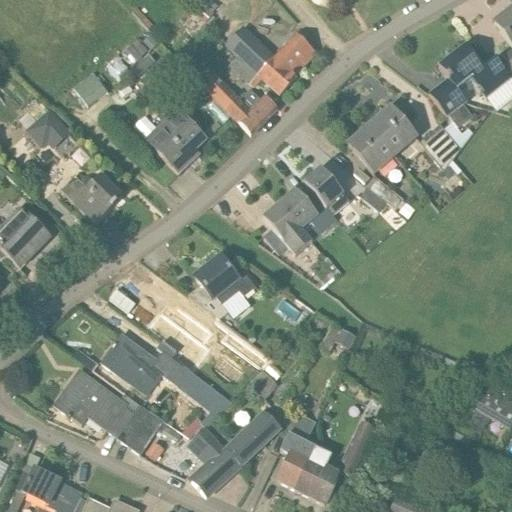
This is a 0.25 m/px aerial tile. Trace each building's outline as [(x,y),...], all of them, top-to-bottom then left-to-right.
[(203,26),(210,18),(200,8),(192,16),(203,26)] [(511,12),(494,26),(511,49),(511,12)] [(141,45),(150,54),(159,45),(150,36),(141,45)] [(249,86),(272,62),(244,36),(230,50),(243,62),(234,72),(249,86)] [(295,37),(272,62),(249,86),(254,90),(262,81),(279,98),(294,82),(288,76),(311,52),(295,37)] [(511,67),(511,50),(497,63),(496,61),(482,72),(465,49),(438,70),(447,82),(428,97),(446,120),(466,105),(457,92),(471,81),(477,90),(476,91),(480,97),(482,95),(486,101),(511,82),(505,73),(511,67)] [(72,91),(87,110),(106,95),(92,76),(72,91)] [(249,116),(212,76),(202,86),(239,126),(250,139),(276,112),(264,100),(249,116)] [(390,111),(369,129),(394,158),(415,140),(390,111)] [(51,152),(70,136),(49,112),(25,134),(40,151),(46,146),(51,152)] [(178,177),(193,164),(189,159),(206,143),(177,112),(145,142),(178,177)] [(440,127),(430,136),(452,163),(461,152),(440,127)] [(394,158),(369,129),(348,148),(373,177),(394,158)] [(452,163),(430,136),(419,145),(444,175),(452,163)] [(0,167),(0,185),(9,175),(0,167)] [(303,186),(313,197),(333,220),(349,205),(320,171),(303,186)] [(120,197),(99,176),(85,191),(73,180),(60,195),(95,228),(115,207),(113,204),(120,197)] [(402,201),(376,181),(369,191),(377,198),(393,211),(402,201)] [(385,206),(377,198),(369,191),(366,189),(359,201),(378,216),(385,206)] [(333,220),(313,197),(304,204),(295,193),(278,207),(311,245),(337,224),(333,220)] [(311,245),(278,207),(262,221),(271,232),(263,240),(278,258),(286,251),(294,260),(311,245)] [(39,251),(49,241),(19,212),(0,230),(0,253),(16,269),(36,248),(39,251)] [(333,284),(341,277),(327,260),(321,264),(330,275),(314,289),(321,294),(333,284)] [(201,288),(187,299),(218,322),(219,323),(228,315),(233,321),(249,310),(242,301),(253,291),(242,277),(235,281),(220,261),(195,281),(201,288)] [(171,299),(146,332),(162,344),(175,354),(171,359),(183,368),(206,338),(202,336),(209,327),(171,299)] [(228,329),(219,323),(211,333),(219,340),(228,329)] [(343,333),(332,327),(318,350),(329,356),(343,333)] [(183,368),(171,359),(163,352),(161,354),(155,362),(122,338),(102,366),(146,397),(161,377),(179,390),(219,420),(231,406),(190,374),(183,368)] [(163,352),(171,359),(175,354),(162,344),(157,351),(161,354),(163,352)] [(264,371),(271,360),(261,353),(253,363),(264,371)] [(277,388),(262,373),(247,389),(262,404),(277,388)] [(87,420),(117,442),(140,409),(124,397),(119,404),(79,375),(55,409),(81,428),(87,420)] [(508,425),(511,427),(511,426),(511,410),(486,396),(476,413),(505,430),(508,425)] [(129,450),(151,416),(141,408),(140,409),(117,442),(129,450)] [(151,416),(129,450),(138,457),(162,424),(151,416)] [(225,452),(239,469),(278,433),(264,417),(225,452)] [(278,485),(295,493),(308,465),(309,465),(315,452),(306,447),(314,427),(298,419),(280,455),(290,459),(278,485)] [(197,421),(182,435),(189,441),(203,428),(197,421)] [(349,483),(373,434),(360,427),(340,466),(344,468),(338,478),(349,483)] [(164,431),(161,437),(176,446),(180,440),(164,431)] [(205,499),(239,469),(225,452),(206,431),(189,447),(208,469),(192,484),(205,499)] [(457,449),(442,440),(432,456),(448,465),(457,449)] [(145,457),(155,464),(163,453),(153,446),(145,457)] [(308,465),(295,493),(309,499),(324,506),(339,475),(327,469),(332,459),(315,452),(309,465),(308,465)] [(22,466),(13,491),(22,496),(34,472),(22,466)] [(74,511),(82,497),(59,486),(59,485),(34,472),(22,496),(54,511),(74,511)] [(3,511),(17,511),(21,504),(10,498),(3,511)] [(88,504),(80,501),(75,511),(130,511),(114,504),(111,511),(89,501),(88,504)] [(419,511),(394,501),(389,511),(419,511)]
